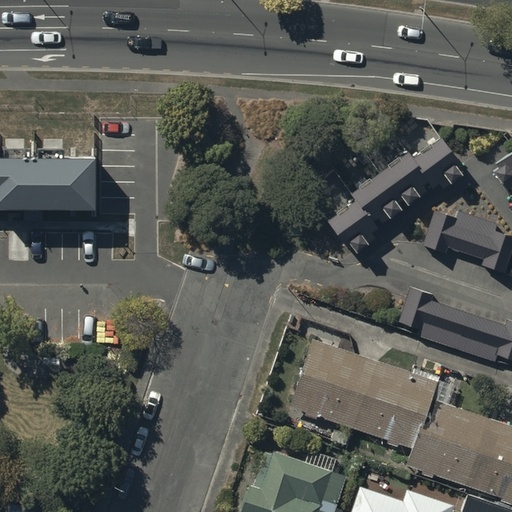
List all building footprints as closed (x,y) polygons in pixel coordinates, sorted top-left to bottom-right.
[(323,215),(343,244),(348,241),(354,249),(369,240),(366,235),(379,227),(373,218),(385,211),(387,214),(399,206),(397,202),(402,199),(404,203),(419,194),(417,191),(429,183),(430,185),(443,176),(445,180),(460,170),(456,164),(460,162),(441,134),(431,141),(429,139),(418,146),(421,151),(411,158),(403,148),(353,181),(355,184),(347,190),(348,192),(324,208),(326,212),(323,215)] [(511,138),(493,152),(496,156),(490,160),(504,180),(510,176),(511,178),(511,181),(506,186),(510,192),(506,195),(511,204),(511,138)] [(0,209),(95,210),(96,157),(0,155),(0,209)] [(492,221),(433,200),(418,242),(444,251),(448,242),(463,247),(462,249),(480,256),(479,260),(501,267),(511,236),(511,233),(491,226),(492,221)] [(415,332),(494,358),(496,352),(511,357),(511,314),(505,312),(503,318),(431,294),(433,287),(409,279),(396,319),(417,326),(415,332)] [(434,377),(309,334),(286,401),(303,407),(302,410),(315,414),(316,411),(385,435),(384,438),(396,442),(397,438),(409,442),(403,459),(420,465),(418,469),(431,473),(432,470),(498,492),(497,496),(510,500),(511,496),(511,422),(429,393),(434,377)] [(333,511),(344,480),(330,476),(335,460),(309,452),(305,465),(265,452),(252,491),(248,490),(241,511),(333,511)] [(448,511),(451,502),(406,485),(402,496),(358,481),(348,511),(448,511)] [(511,511),(511,509),(468,495),(461,511),(511,511)]
